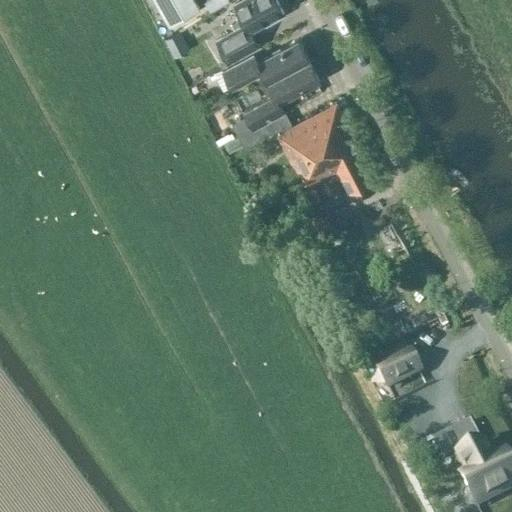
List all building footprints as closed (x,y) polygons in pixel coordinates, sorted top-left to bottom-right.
[(154,0),(169,26),(199,9),(193,0),(154,0)] [(228,0),(208,0),(204,3),(209,12),(229,1),(228,0)] [(244,0),(235,5),(242,18),(232,24),(235,31),(216,41),(228,62),(258,45),(250,31),(282,13),(275,0),(244,0)] [(178,34),(166,40),(173,54),(185,48),(178,34)] [(256,61),(252,53),(222,69),(231,86),(261,70),(268,83),(308,61),(296,40),(256,61)] [(233,124),(239,135),(261,123),(283,110),(279,102),(318,80),(308,61),(268,83),(261,86),(267,97),(252,106),(251,105),(244,109),(248,116),(233,124)] [(307,184),(336,169),(348,191),(374,177),(336,103),(277,133),(296,170),(299,169),(307,184)] [(291,123),(285,111),(287,111),(286,109),(283,110),(261,123),(239,135),(245,147),(291,123)] [(228,131),(215,138),(218,143),(231,136),(228,131)] [(319,207),(291,222),(300,239),(329,224),(319,207)] [(383,216),(374,220),(378,227),(386,223),(383,216)] [(407,330),(420,353),(463,329),(450,306),(407,330)] [(410,354),(379,370),(388,388),(419,372),(410,354)] [(446,435),(434,441),(444,460),(456,454),(446,435)] [(484,442),(457,456),(465,473),(460,475),(476,507),(511,489),(511,466),(505,452),(492,459),(484,442)]
